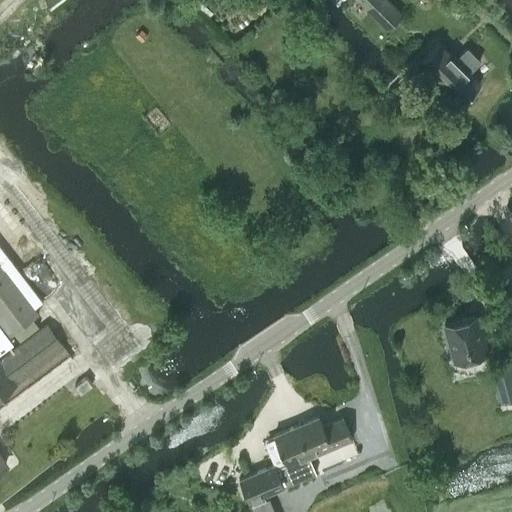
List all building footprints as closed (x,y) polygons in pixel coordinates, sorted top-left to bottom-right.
[(401,11),(389,0),(358,0),(386,26),(401,11)] [(439,42),(421,61),(461,101),(479,82),(469,71),(480,60),(466,46),(455,57),(439,42)] [(0,261),(0,323),(9,335),(38,313),(0,261)] [(483,374),(490,372),(501,412),(511,409),(511,356),(490,363),(487,352),(488,352),(478,314),(444,323),(453,359),(478,353),(483,374)] [(0,392),(63,345),(47,324),(0,358),(0,392)] [(86,376),(74,385),(79,392),(91,383),(86,376)] [(296,424),(310,457),(311,456),(352,439),(343,416),(323,425),(319,414),(296,424)] [(309,457),(310,457),(296,424),(273,434),(284,461),(275,465),(274,463),(238,478),(247,500),(316,471),(309,457)] [(275,511),(268,496),(248,504),(250,511),(275,511)]
